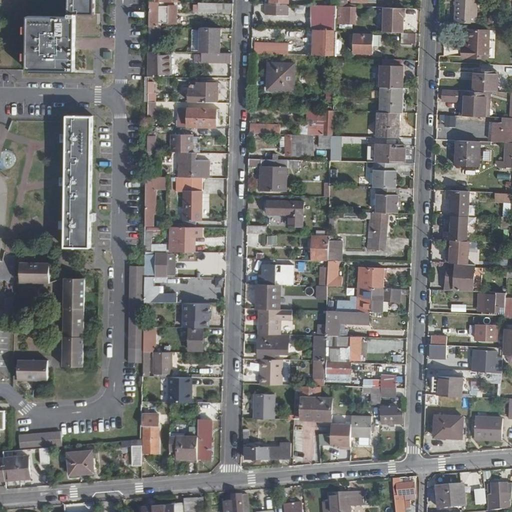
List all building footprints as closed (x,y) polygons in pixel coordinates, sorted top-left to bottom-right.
[(94,0),(69,0),(69,16),(28,15),(27,48),(27,69),(76,70),(76,44),(76,16),(95,16),(94,0)] [(457,0),(456,22),(477,24),(478,0),(457,0)] [(161,1),(150,1),(149,26),(158,26),(158,23),(169,23),(170,1),(161,1)] [(232,12),(233,3),(215,3),(215,12),(232,12)] [(282,8),(282,17),(293,17),(293,8),(282,8)] [(354,23),(355,9),(340,8),(340,23),(354,23)] [(406,17),(407,8),(384,8),(383,32),(403,33),(404,17),(406,17)] [(326,30),(335,31),(337,18),(327,17),(326,30)] [(158,26),(149,26),(149,52),(157,52),(158,26)] [(221,28),(201,27),(200,52),(201,52),(220,53),(221,28)] [(462,56),(488,57),(490,29),(467,28),(466,39),(470,39),(470,47),(466,47),(463,47),(462,56)] [(490,29),(488,57),(497,57),(498,30),(490,29)] [(319,55),(333,56),(335,31),(326,30),(320,30),(320,32),(319,55)] [(313,55),(319,55),(320,32),(314,31),(314,52),(310,51),(310,55),(313,55)] [(416,42),(416,33),(403,33),(403,42),(416,42)] [(373,53),(373,46),(374,35),(355,34),(355,52),(373,53)] [(252,42),(252,54),(288,55),(288,44),(252,42)] [(157,52),(149,52),(149,74),(170,75),(170,52),(157,52)] [(201,61),(231,62),(231,53),(220,53),(201,52),(201,61)] [(383,87),(404,88),(405,65),(382,64),(381,87),(383,87)] [(269,68),(269,95),(295,95),(296,69),(269,68)] [(485,91),(489,92),(496,92),(497,72),(474,71),(473,91),(485,91)] [(164,93),(165,77),(151,77),(151,89),(154,89),(154,93),(164,93)] [(327,93),(330,93),(331,81),(320,81),(320,93),(327,93)] [(190,89),(189,101),(217,101),(217,91),(220,91),(220,83),(198,82),(197,89),(190,89)] [(401,113),(402,113),(404,88),(383,87),(381,113),(401,113)] [(464,115),(484,116),(485,91),(473,91),(442,89),(442,100),(457,100),(458,97),(460,98),(465,98),(464,115)] [(326,105),(334,106),(335,93),(330,93),(327,93),(326,105)] [(155,120),(156,106),(156,102),(148,101),(148,120),(155,120)] [(189,127),(216,127),(217,109),(189,108),(189,127)] [(333,136),(334,111),(312,111),(311,121),(318,121),(324,122),(323,136),(333,136)] [(378,137),(400,138),(401,113),(381,113),(379,113),(378,137)] [(66,224),(66,245),(92,246),(94,116),(68,115),(68,136),(67,180),(66,224)] [(438,115),(437,127),(454,127),(455,116),(438,115)] [(493,122),(492,136),(501,136),(502,122),(493,122)] [(180,151),(193,151),(193,135),(171,135),(171,152),(180,151)] [(315,156),(316,135),(293,135),(291,156),(315,156)] [(147,136),(148,151),(156,151),(156,136),(147,136)] [(355,145),(355,136),(333,136),(333,145),(355,145)] [(457,165),(480,167),(481,141),(460,141),(459,152),(457,152),(457,165)] [(398,162),(406,163),(407,145),(378,145),(378,162),(398,162)] [(180,177),(203,178),(209,178),(210,161),(196,161),(197,151),(193,151),(180,151),(180,177)] [(261,160),(282,160),(282,154),(275,154),(275,151),(262,151),(261,160)] [(286,191),(287,160),(282,160),(261,160),(249,159),(249,168),(261,168),(261,176),(265,176),(264,191),(286,191)] [(379,187),(399,188),(399,187),(397,187),(398,162),(378,162),(376,162),(375,186),(379,186),(379,187)] [(335,187),(355,187),(355,184),(352,184),(352,174),(346,174),(346,164),(336,164),(335,187)] [(147,176),(146,227),(153,227),(154,215),(154,201),(155,201),(155,188),(166,188),(167,177),(147,176)] [(180,177),(177,177),(176,192),(185,192),(184,220),(201,221),(203,178),(180,177)] [(355,196),(355,187),(335,187),(335,206),(358,207),(358,196),(355,196)] [(388,211),(398,212),(399,201),(399,195),(399,188),(379,187),(378,211),(388,211)] [(452,215),(468,216),(469,191),(447,190),(446,197),(453,198),(452,215)] [(493,202),(509,203),(509,194),(493,193),(493,202)] [(289,214),(289,226),(303,226),(303,201),(269,200),(268,213),(289,214)] [(154,201),(154,215),(161,215),(162,202),(155,201),(154,201)] [(385,249),(388,211),(378,211),(372,211),(371,222),(376,223),(375,231),(374,241),(369,240),(368,248),(385,249)] [(445,232),(444,240),(452,241),(466,241),(468,216),(452,215),(452,231),(445,232)] [(247,234),(262,234),(263,225),(247,225),(247,234)] [(166,227),(166,252),(187,252),(187,237),(190,237),(196,237),(197,227),(166,227)] [(276,247),(276,236),(266,235),(265,246),(276,247)] [(329,260),(330,239),(330,236),(313,236),(312,260),(329,260)] [(336,261),(343,260),(343,239),(330,239),(329,260),(336,261)] [(446,263),(456,263),(469,264),(470,241),(466,241),(452,241),(451,251),(451,255),(447,255),(446,263)] [(156,275),(167,275),(167,255),(167,254),(156,254),(156,275)] [(167,255),(167,275),(177,275),(178,255),(167,255)] [(21,261),(20,281),(36,281),(50,282),(50,276),(50,262),(21,261)] [(447,269),(446,289),(474,291),(475,268),(475,265),(469,264),(456,263),(455,269),(447,269)] [(258,280),(273,280),(273,264),(258,264),(258,280)] [(278,264),(277,279),(294,280),(294,265),(278,264)] [(144,352),(144,349),(145,327),(145,299),(146,277),(146,267),(140,266),(131,266),(130,363),(135,363),(144,363),(144,352)] [(359,287),(384,288),(385,268),(360,267),(359,287)] [(166,277),(146,277),(145,299),(153,299),(154,282),(166,282),(166,277)] [(66,278),(64,364),(84,365),(85,278),(66,278)] [(258,309),(260,309),(279,310),(280,284),(259,284),(258,309)] [(318,299),(328,299),(329,285),(322,285),(319,285),(318,299)] [(371,312),(383,312),(383,300),(393,300),(394,300),(398,299),(399,294),(400,288),(384,288),(359,287),(358,296),(352,295),(350,311),(371,312)] [(496,306),(505,307),(506,298),(506,293),(496,292),(495,295),(486,294),(485,312),(495,312),(496,306)] [(4,299),(4,310),(8,310),(12,310),(13,300),(4,299)] [(147,327),(150,327),(156,327),(156,324),(165,324),(166,316),(170,316),(170,311),(166,311),(166,302),(157,302),(156,313),(147,313),(147,327)] [(185,302),(185,327),(209,328),(210,302),(185,302)] [(260,309),(260,334),(276,335),(282,335),(282,318),(282,310),(279,310),(260,309)] [(329,336),(350,336),(351,323),(371,323),(371,312),(350,311),(328,311),(327,336),(329,336)] [(479,326),(478,339),(496,340),(497,327),(479,326)] [(190,329),(190,350),(203,351),(204,329),(190,329)] [(276,335),(260,334),(260,356),(275,356),(276,335)] [(319,360),(326,360),(327,336),(292,335),(292,345),(306,345),(306,341),(320,342),(319,360)] [(353,346),(353,337),(350,336),(329,336),(329,346),(353,346)] [(431,344),(447,345),(447,336),(432,336),(431,344)] [(431,344),(430,358),(446,358),(447,345),(431,344)] [(352,373),(353,346),(329,346),(327,381),(331,381),(331,373),(352,373)] [(479,371),(482,371),(502,373),(502,369),(502,366),(503,359),(503,358),(498,358),(498,351),(486,351),(486,361),(480,361),(479,371)] [(172,374),(173,353),(156,352),(155,374),(172,374)] [(48,379),(48,359),(35,359),(19,358),(18,378),(48,379)] [(262,359),(261,384),(283,385),(283,359),(262,359)] [(503,359),(502,366),(502,369),(511,370),(511,359),(503,359)] [(438,394),(471,396),(478,396),(479,391),(464,390),(465,376),(440,375),(438,394)] [(172,377),(171,403),(190,403),(194,403),(194,392),(190,392),(190,377),(172,377)] [(296,385),(295,419),(302,419),(303,398),(299,398),(300,387),(300,385),(296,385)] [(302,419),(306,419),(333,420),(334,399),(321,398),(321,387),(300,387),(299,398),(303,398),(302,419)] [(375,403),(382,402),(382,397),(382,387),(367,387),(367,393),(375,394),(375,403)] [(382,387),(382,397),(399,397),(400,387),(382,387)] [(253,401),(253,420),(272,420),(273,402),(253,401)] [(383,406),(383,423),(405,423),(405,413),(399,413),(399,406),(383,406)] [(353,425),(353,436),(373,437),(374,415),(353,414),(353,425)] [(436,436),(463,437),(464,416),(437,415),(436,436)] [(143,416),(143,426),(145,426),(145,453),(159,453),(160,416),(143,416)] [(477,417),(476,438),(503,439),(504,418),(477,417)] [(198,438),(198,460),(210,460),(211,421),(199,421),(198,438)] [(344,449),(352,449),(353,436),(353,425),(333,424),(332,445),(342,446),(344,446),(344,449)] [(49,447),(62,446),(61,434),(61,432),(19,435),(21,449),(41,447),(49,447)] [(170,437),(170,453),(178,454),(178,459),(198,460),(198,438),(170,437)] [(120,441),(120,466),(140,466),(140,441),(120,441)] [(246,457),(256,458),(261,458),(283,458),(283,447),(246,446),(246,457)] [(50,463),(49,447),(41,447),(42,464),(50,463)] [(292,447),(283,447),(283,458),(292,459),(292,447)] [(70,452),(71,474),(96,473),(94,450),(70,452)] [(0,480),(31,478),(30,457),(0,459),(0,480)] [(511,502),(511,499),(509,499),(508,484),(493,485),(494,504),(511,502)] [(395,511),(402,511),(401,495),(415,494),(414,485),(397,486),(394,486),(395,511)] [(456,507),(456,485),(448,486),(448,489),(437,490),(438,503),(444,503),(444,508),(456,507)] [(463,485),(456,485),(456,507),(466,506),(463,485)] [(365,505),(364,488),(330,491),(330,499),(323,500),(324,511),(351,511),(351,507),(365,505)] [(473,490),(474,506),(485,504),(483,489),(473,490)] [(248,511),(247,495),(232,496),(233,502),(224,503),(224,511),(248,511)] [(203,511),(202,498),(192,499),(192,511),(203,511)] [(192,511),(192,499),(184,499),(184,506),(184,511),(192,511)] [(304,511),(304,510),(302,511),(301,503),(290,504),(291,511),(304,511)]
